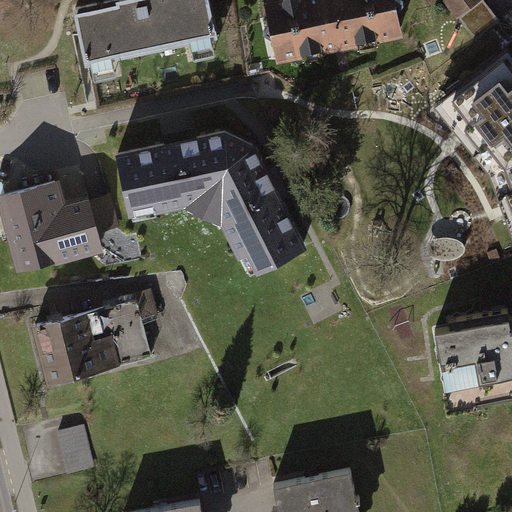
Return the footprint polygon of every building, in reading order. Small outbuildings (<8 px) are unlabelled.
[(107,0),(76,7),(87,60),(216,33),(208,0),(107,0)] [(267,0),(271,19),(264,29),(275,37),(279,55),(302,51),(302,44),(320,40),(321,46),(358,39),(356,32),(375,29),(376,35),(401,30),(397,12),(404,0),(403,0),(267,0)] [(447,0),(458,14),(476,0),(447,0)] [(462,138),(490,171),(504,210),(511,230),(511,50),(508,45),(434,103),(462,138)] [(225,130),(119,152),(129,204),(131,204),(134,216),(157,211),(156,205),(187,200),(188,206),(218,220),(223,217),(251,271),(267,262),(266,260),(275,259),(304,244),(253,143),(225,130)] [(55,179),(1,194),(20,267),(76,253),(76,254),(101,248),(97,235),(98,235),(97,231),(117,226),(109,194),(89,199),(88,198),(62,204),(55,179)] [(428,243),(427,246),(427,250),(429,253),(434,256),(438,258),(445,259),(447,260),(454,258),(460,256),(465,252),(466,248),(465,244),(462,240),(456,238),(450,236),(444,236),(436,238),(431,240),(428,243)] [(138,297),(36,324),(50,380),(151,354),(141,316),(157,312),(150,287),(136,291),(138,297)] [(451,325),(435,328),(448,392),(444,393),(447,409),(477,403),(476,401),(511,393),(511,313),(509,314),(508,306),(449,317),(451,325)] [(64,425),(69,469),(97,465),(92,421),(64,425)] [(365,511),(356,469),(275,485),(280,511),(365,511)] [(206,511),(204,499),(138,511),(206,511)]
